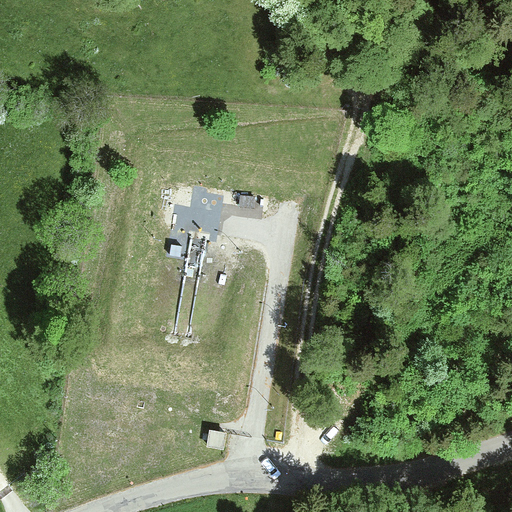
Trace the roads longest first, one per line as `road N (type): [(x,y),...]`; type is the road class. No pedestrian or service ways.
road 1 (track): [(310,478),(320,273),(415,0)]
road 2 (unclassified): [(511,443),(452,464),(204,482),(108,511)]
